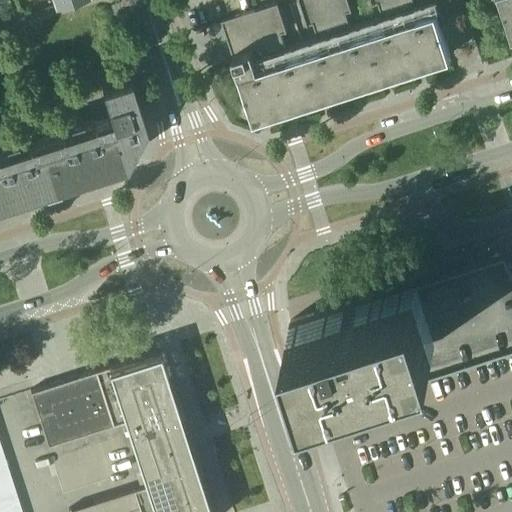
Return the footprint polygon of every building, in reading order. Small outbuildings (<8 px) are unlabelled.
[(437,0),(424,0),(414,3),(413,0),(371,0),(372,2),(377,0),(378,0),(383,13),(350,24),(345,10),(352,8),(349,0),(299,0),(307,23),(314,20),(318,34),(285,45),(280,31),(287,29),(278,0),(222,19),(239,71),(254,117),(450,54),(445,37),(449,35),(437,0)] [(511,0),(497,0),(503,18),(507,16),(511,30),(511,0)] [(0,199),(124,159),(125,159),(144,123),(145,122),(129,73),(101,82),(111,113),(84,121),(82,116),(69,120),(71,125),(19,142),(17,136),(5,140),(6,146),(0,148),(0,199)] [(333,404),(334,404),(352,398),(355,397),(354,396),(489,353),(511,346),(511,263),(506,250),(504,251),(494,254),(320,310),(290,320),(296,339),(317,405),(318,408),(318,409),(320,408),(333,404)] [(159,348),(47,384),(30,389),(48,443),(125,418),(145,483),(68,508),(69,511),(211,511),(191,445),(183,423),(159,348)] [(29,511),(0,411),(0,495),(4,511),(29,511)]
